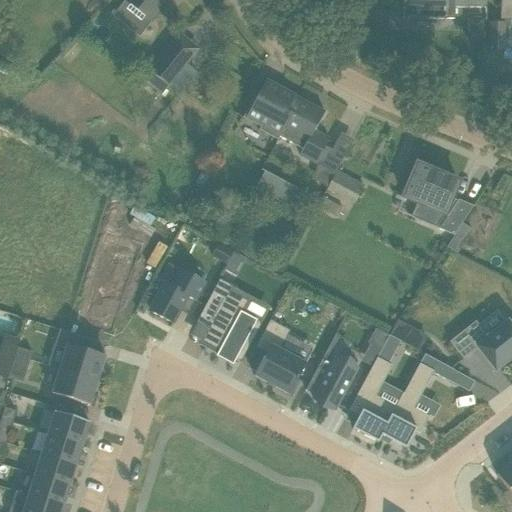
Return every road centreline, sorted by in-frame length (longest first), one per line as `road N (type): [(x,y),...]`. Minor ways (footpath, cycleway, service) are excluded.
road 1 (residential): [(407,496),(195,378),(170,372),(142,391),(107,511)]
road 2 (residential): [(511,147),(340,78),(253,0)]
road 3 (residential): [(511,414),(407,496)]
